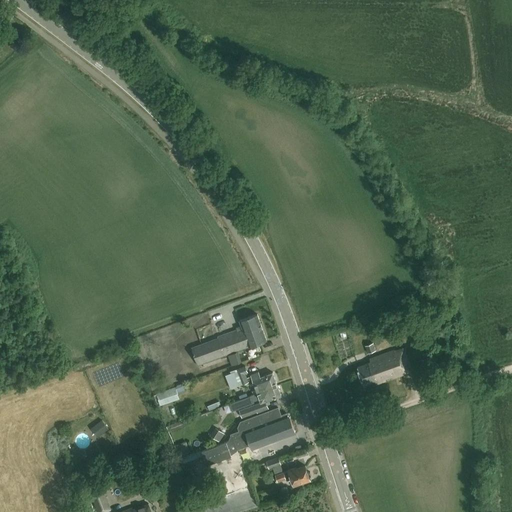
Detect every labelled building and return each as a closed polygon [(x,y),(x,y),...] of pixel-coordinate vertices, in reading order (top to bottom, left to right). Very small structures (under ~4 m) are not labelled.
[(240,320),(243,329),(246,338),(239,341),(242,349),(249,346),(266,340),(257,314),(240,320)] [(198,365),(242,349),(239,341),(246,338),(243,329),(238,331),(237,329),(217,336),(218,338),(192,347),(198,365)] [(365,345),(368,353),(376,350),(373,343),(365,345)] [(370,363),(358,367),(364,385),(376,380),(377,384),(386,381),(385,378),(391,376),(391,379),(404,374),(403,373),(413,370),(404,347),(395,350),(395,349),(368,359),(370,363)] [(225,376),(228,382),(230,389),(247,381),(244,373),(246,372),(244,366),(230,372),(231,373),(225,376)] [(257,392),(259,391),(277,384),(272,372),(260,377),(258,372),(250,375),(257,392)] [(281,394),(277,384),(259,391),(257,392),(251,395),(253,400),(259,398),(261,402),(266,400),(281,394)] [(175,387),(156,394),(159,405),(179,398),(175,387)] [(253,400),(251,396),(230,403),(233,410),(253,402),(253,400)] [(220,403),(219,399),(207,404),(209,409),(219,405),(218,404),(220,403)] [(242,417),(257,411),(257,412),(269,408),(266,400),(261,402),(240,410),(242,417)] [(231,434),(228,441),(201,451),(206,465),(231,455),(230,451),(236,448),(237,449),(250,444),(252,447),(294,432),(289,417),(288,418),(286,413),(280,416),(278,408),(240,422),(238,427),(239,431),(231,434)] [(108,429),(102,420),(91,429),(97,438),(108,429)] [(224,434),(216,428),(210,437),(219,442),(224,434)] [(266,461),(266,462),(268,468),(272,467),(277,481),(285,479),(286,481),(292,479),(294,484),(309,479),(305,465),(297,468),(296,467),(288,470),(283,472),(283,471),(281,472),(278,464),(281,464),(278,457),(266,461)] [(198,478),(194,466),(185,469),(190,481),(198,478)] [(102,489),(92,493),(99,511),(102,511),(110,509),(102,489)] [(131,508),(120,511),(151,511),(148,503),(132,509),(131,508)]
